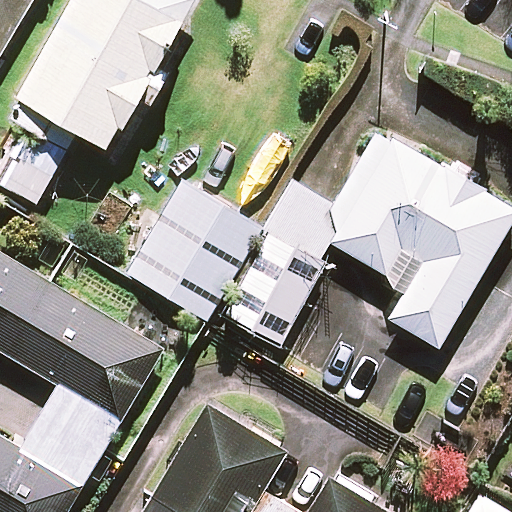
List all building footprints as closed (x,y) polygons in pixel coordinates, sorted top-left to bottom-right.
[(75,131),(110,150),(139,96),(149,102),(165,74),(152,67),(189,0),(71,0),(17,98),(27,104),(0,151),(0,183),(35,203),(75,131)] [(511,215),(511,206),(478,187),(483,178),(454,161),(449,171),(377,130),(334,205),(291,181),(266,225),(218,308),(278,342),(334,244),(407,286),(388,318),(437,346),(511,215)] [(213,306),(261,222),(183,178),(160,217),(149,210),(129,246),(138,252),(127,272),(206,318),(213,306)] [(0,511),(64,511),(84,480),(161,348),(0,252),(0,351),(60,386),(25,445),(0,430),(0,511)] [(285,450),(206,403),(141,511),(390,511),(329,476),(307,511),(297,511),(261,490),(285,450)] [(508,511),(477,494),(466,511),(508,511)]
